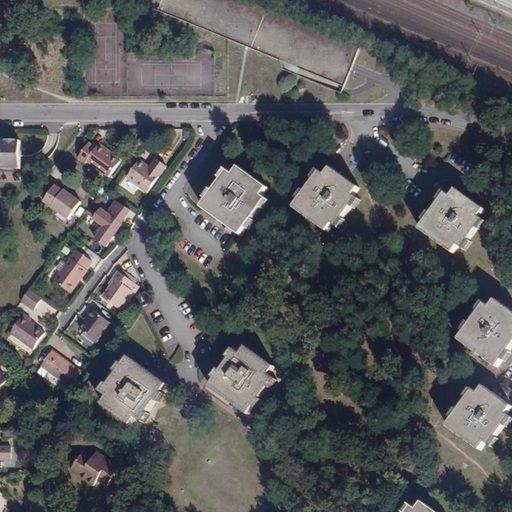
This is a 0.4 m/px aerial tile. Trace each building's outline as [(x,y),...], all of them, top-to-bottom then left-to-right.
[(132,0),(227,39),(246,47),(280,61),(344,87),(357,55),(244,8),(231,26),(201,1),(201,0),(132,0)] [(244,8),(230,3),(223,0),(201,0),(201,1),(231,26),(244,8)] [(223,0),(230,3),(244,8),(357,55),(360,48),(342,41),(242,0),(223,0)] [(283,70),(342,94),(344,87),(280,61),(283,70)] [(0,167),(5,167),(5,169),(17,169),(20,169),(20,140),(14,140),(14,147),(8,147),(8,141),(2,141),(2,140),(0,140),(0,167)] [(116,159),(108,153),(95,143),(92,147),(85,142),(74,157),(81,162),(83,160),(105,175),(116,159)] [(110,151),(96,142),(95,143),(108,153),(110,151)] [(145,168),(141,165),(141,160),(138,158),(125,176),(146,190),(164,165),(153,157),(147,165),(145,168)] [(209,199),(203,207),(241,235),(262,207),(264,209),(270,201),(263,196),(267,188),(240,168),(234,175),(227,170),(221,177),(224,179),(215,191),(212,189),(206,197),(209,199)] [(301,200),(295,208),(328,232),(334,224),(341,229),(347,221),(344,219),(352,206),(355,208),(361,201),(354,196),(359,188),(332,168),(326,175),(321,171),(306,192),(304,190),(297,198),(301,200)] [(53,184),(42,201),(66,219),(78,201),(69,193),(70,191),(64,186),(61,190),(53,184)] [(426,222),(420,229),(454,253),(459,246),(466,250),(472,243),(469,240),(478,228),(481,230),(487,222),(480,217),(485,210),(457,189),(452,197),(446,193),(431,213),(429,212),(423,220),(426,222)] [(103,224),(95,236),(105,243),(121,221),(120,220),(124,212),(128,207),(114,199),(111,205),(106,211),(100,207),(93,217),(103,224)] [(75,249),(55,280),(71,291),(86,269),(85,267),(91,259),(75,249)] [(115,280),(103,298),(119,309),(133,289),(130,287),(132,283),(116,272),(113,278),(115,280)] [(64,302),(68,293),(49,286),(45,295),(64,302)] [(27,289),(19,302),(33,311),(42,298),(27,289)] [(465,331),(459,339),(498,367),(511,347),(511,311),(496,300),(491,307),(483,301),(477,309),(480,311),(471,323),(468,321),(462,330),(465,331)] [(89,318),(81,331),(96,342),(109,323),(92,311),(88,317),(89,318)] [(22,315),(10,333),(31,349),(42,333),(28,322),(29,320),(22,315)] [(217,379),(212,386),(250,411),(268,384),(272,387),(278,378),(275,376),(280,368),(247,346),(242,354),(234,348),(228,357),(231,359),(223,370),(221,369),(215,377),(217,379)] [(53,351),(43,367),(72,387),(83,372),(53,351)] [(111,398),(107,405),(135,424),(140,416),(148,422),(153,413),(151,411),(158,400),(161,401),(167,393),(164,391),(169,384),(131,358),(112,386),(109,385),(104,392),(111,398)] [(0,389),(8,381),(0,372),(0,389)] [(453,418),(447,426),(481,450),(486,443),(493,448),(500,439),(497,437),(511,417),(507,414),(511,406),(484,386),(479,394),(473,390),(459,410),(456,408),(450,416),(453,418)] [(74,466),(84,473),(81,477),(94,486),(99,480),(107,487),(120,468),(98,452),(93,459),(83,452),(74,466)] [(74,466),(71,470),(81,477),(84,473),(74,466)] [(436,511),(423,503),(417,510),(410,504),(404,511),(436,511)]
